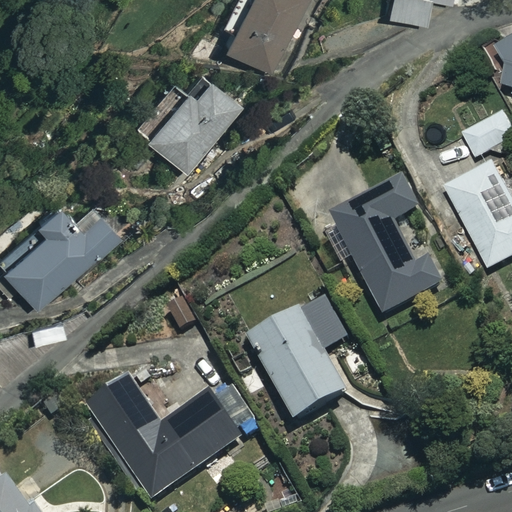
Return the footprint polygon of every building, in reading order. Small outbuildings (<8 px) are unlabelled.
[(301,0),(238,0),(218,42),(269,67),(301,0)] [(462,0),(406,0),(403,14),(423,19),(427,0),(443,0),(461,5),(462,0)] [(511,81),(511,35),(502,40),(511,61),(506,80),(511,81)] [(186,86),(180,82),(138,129),(183,169),(241,103),(201,69),(186,86)] [(511,135),(511,116),(506,106),(465,131),(480,155),(511,135)] [(511,192),(495,161),(449,185),(491,265),(511,254),(511,192)] [(418,206),(402,177),(334,214),(342,228),(326,237),(340,264),(353,257),(383,313),(441,281),(423,247),(414,252),(396,218),(418,206)] [(70,215),(53,196),(35,212),(42,220),(0,255),(0,265),(35,306),(118,235),(89,200),(70,215)] [(293,419),(347,389),(316,333),(338,321),(323,293),(247,335),(293,419)] [(162,423),(128,374),(86,403),(151,499),(240,439),(208,392),(162,423)] [(35,511),(0,463),(0,511),(35,511)]
